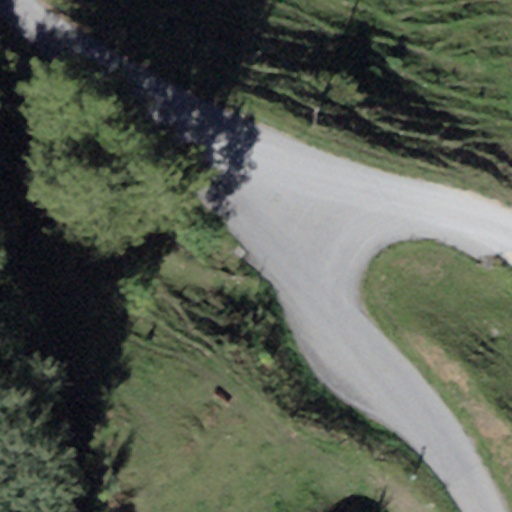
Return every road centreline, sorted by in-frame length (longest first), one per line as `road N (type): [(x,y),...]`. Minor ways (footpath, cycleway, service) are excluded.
road 1 (unclassified): [(15,0),(264,171),(340,320),(432,424),(488,511)]
road 2 (track): [(511,238),(264,171)]
